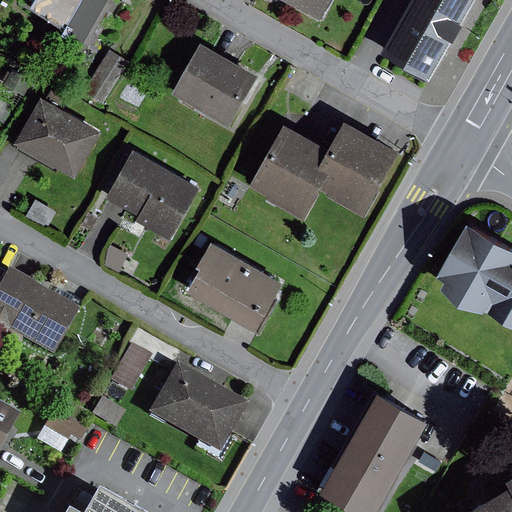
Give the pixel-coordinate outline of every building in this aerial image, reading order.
[(120,0),(22,0),(21,3),(67,29),(65,33),(71,36),(73,32),(96,45),(120,0)] [(280,0),(286,3),(287,0),(291,0),(323,18),(333,0),(280,0)] [(413,0),(387,50),(408,62),(406,67),(432,81),(476,0),(413,0)] [(203,41),(174,92),(232,124),(260,73),(203,41)] [(130,61),(110,49),(84,91),(103,103),(130,61)] [(33,80),(13,69),(5,84),(26,95),(33,80)] [(105,130),(44,95),(18,142),(22,144),(61,166),(79,176),(105,130)] [(402,149),(349,119),(333,146),(288,120),(251,184),(307,216),(324,186),(366,211),(402,149)] [(61,166),(22,144),(19,149),(58,171),(61,166)] [(135,147),(108,195),(140,214),(137,219),(172,238),(202,185),(135,147)] [(58,211),(37,198),(27,215),(49,227),(58,211)] [(99,218),(89,212),(82,224),(91,230),(99,218)] [(511,242),(474,221),(444,272),(452,276),(448,282),(466,298),(489,306),(490,304),(511,316),(511,242)] [(287,281),(214,240),(200,265),(204,267),(190,291),(246,322),(259,330),(287,281)] [(130,253),(111,244),(109,248),(106,264),(120,272),(130,253)] [(8,268),(0,283),(0,340),(3,342),(9,331),(52,355),(79,308),(8,268)] [(152,356),(131,344),(110,380),(131,392),(152,356)] [(247,403),(176,363),(148,413),(219,453),(247,403)] [(384,387),(325,488),(367,511),(379,511),(435,416),(384,387)] [(125,412),(102,397),(92,413),(115,428),(125,412)] [(0,448),(19,415),(0,403),(0,448)] [(88,427),(54,408),(37,438),(61,451),(70,435),(81,441),(88,427)] [(511,511),(511,484),(465,511),(511,511)] [(145,511),(106,490),(103,495),(133,511),(145,511)] [(133,511),(103,495),(95,491),(83,511),(67,511),(65,511),(64,511),(133,511)]
